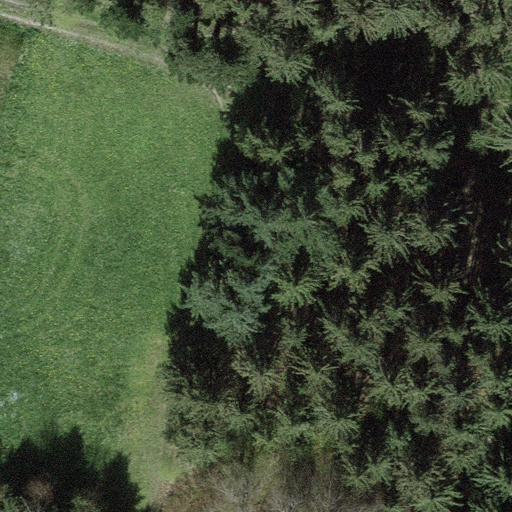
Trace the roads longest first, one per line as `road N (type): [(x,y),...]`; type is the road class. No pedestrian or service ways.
road 1 (track): [(225,85),(229,100),(134,454)]
road 2 (track): [(225,85),(0,19)]
